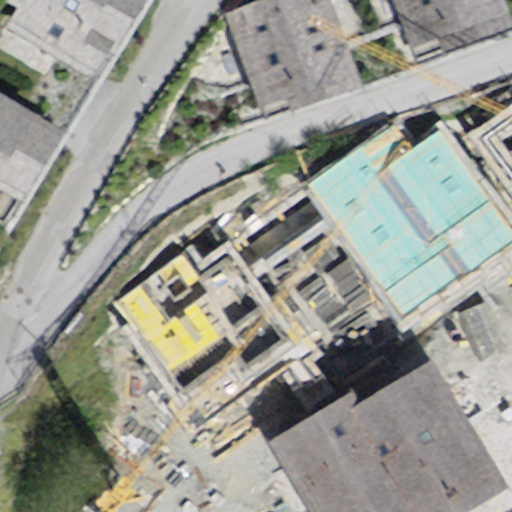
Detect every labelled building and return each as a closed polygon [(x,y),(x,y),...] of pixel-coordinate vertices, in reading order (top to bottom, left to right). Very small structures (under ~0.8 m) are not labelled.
[(129,0),(32,0),(17,23),(88,67),(129,0)] [(354,69),(330,0),(256,0),(227,10),(259,102),(354,69)] [(508,9),(504,0),(398,0),(413,41),(508,9)] [(0,209),(47,132),(0,104),(0,209)] [(400,315),(511,237),(511,234),(440,132),(327,211),(400,315)] [(320,348),(245,233),(124,312),(199,427),(320,348)] [(423,511),(477,484),(428,391),(301,457),(329,511),(423,511)]
